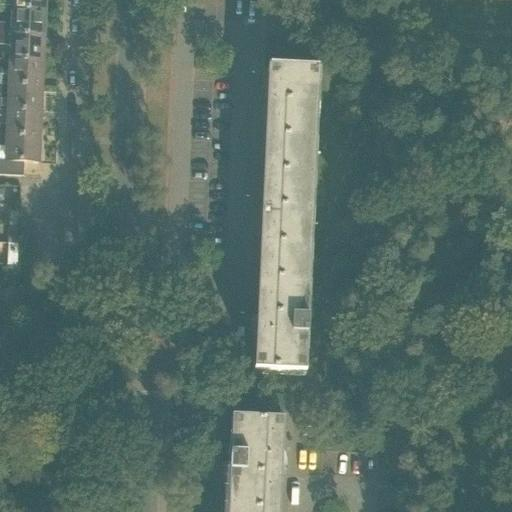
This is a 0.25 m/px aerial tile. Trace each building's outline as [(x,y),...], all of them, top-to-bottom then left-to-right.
[(44,0),(0,0),(0,9),(13,10),(44,11),(44,0)] [(44,11),(13,10),(12,24),(0,23),(0,34),(43,37),(44,11)] [(43,37),(0,34),(0,45),(9,46),(8,61),(10,61),(42,62),(43,37)] [(0,68),(0,85),(41,87),(42,62),(10,61),(8,61),(7,60),(7,70),(5,73),(1,69),(0,68)] [(253,346),(252,374),(305,377),(305,375),(304,375),(306,339),(318,75),(319,73),(267,70),(267,72),(268,72),(274,73),(263,319),(257,319),(256,319),(255,319),(253,346)] [(41,87),(0,85),(0,96),(9,97),(8,111),(40,113),(41,87)] [(0,125),(0,136),(38,138),(40,113),(8,111),(7,126),(0,125)] [(5,162),(0,161),(0,176),(23,177),(23,163),(37,164),(38,138),(0,136),(0,146),(6,147),(5,162)] [(9,202),(9,219),(18,219),(19,202),(9,202)] [(18,228),(8,228),(7,244),(17,245),(18,228)] [(17,245),(7,244),(7,261),(16,261),(17,245)] [(16,270),(6,270),(5,286),(15,287),(16,270)] [(5,286),(5,303),(14,303),(15,287),(5,286)] [(14,312),(4,312),(4,328),(13,329),(14,312)] [(4,328),(3,345),(12,345),(13,329),(4,328)] [(12,354),(2,354),(2,371),(11,371),(12,354)] [(271,511),(273,479),(281,479),(283,424),(231,421),(229,465),(223,464),(223,477),(228,477),(226,511),(271,511)]
